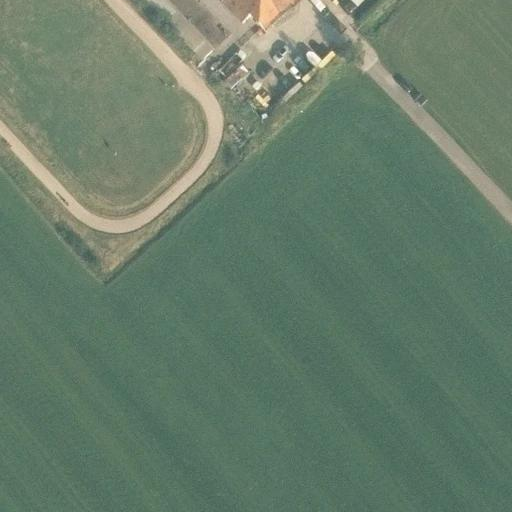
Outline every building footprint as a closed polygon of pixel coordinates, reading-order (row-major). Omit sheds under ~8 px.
[(192,0),(186,7),(221,44),(236,29),(217,9),(222,4),(242,25),(249,19),(261,31),(296,0),(192,0)] [(345,0),(343,2),(353,11),(363,0),(345,0)] [(190,63),(199,71),(214,53),(194,36),(185,46),(196,55),(190,63)] [(224,72),(250,99),(267,82),(242,56),(224,72)] [(284,66),(273,72),(285,93),(295,88),(284,66)]
